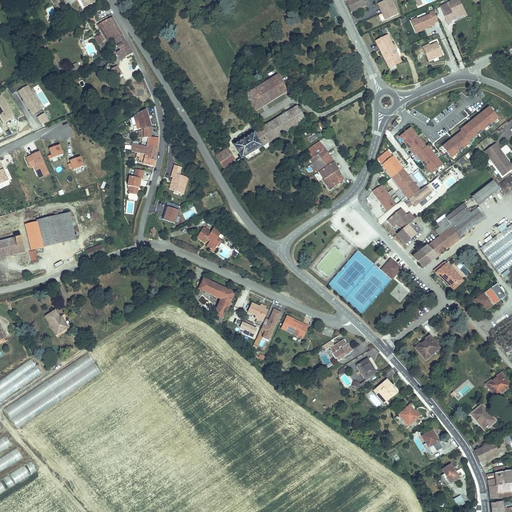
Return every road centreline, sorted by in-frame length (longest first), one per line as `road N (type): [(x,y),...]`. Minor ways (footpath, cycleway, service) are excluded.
road 1 (tertiary): [(126,25),(241,214),(283,248)]
road 2 (unclassified): [(356,322),(343,325),(192,257),(142,244)]
road 3 (unclassified): [(142,244),(162,124),(126,25)]
road 4 (tertiary): [(384,349),(466,449),(486,511)]
road 5 (unclassified): [(142,244),(0,289)]
road 6 (residential): [(441,300),(347,197)]
